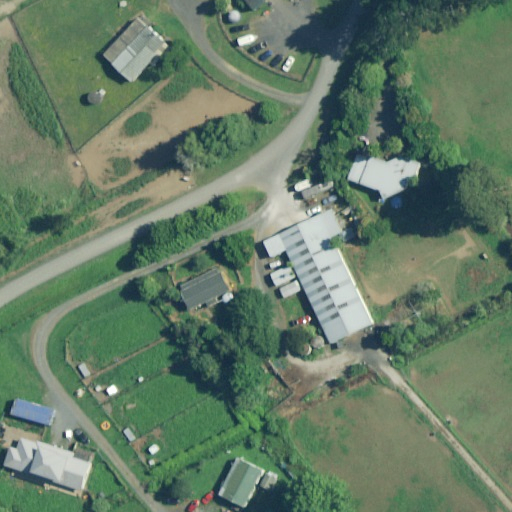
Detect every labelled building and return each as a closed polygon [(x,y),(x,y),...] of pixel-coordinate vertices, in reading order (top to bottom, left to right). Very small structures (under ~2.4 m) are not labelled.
[(269,0),(248,0),(256,10),(269,0)] [(145,33),(135,24),(106,55),(135,82),(170,43),(151,26),(145,33)] [(389,161),(360,151),(350,179),(383,190),(385,200),(409,189),(410,183),(416,184),(424,163),(392,151),(389,161)] [(294,262),(307,288),(334,343),(375,323),(334,237),(345,232),(334,209),(267,241),(274,257),(289,250),(294,262)] [(341,235),(345,243),(364,231),(359,223),(341,235)] [(279,286),(298,277),(292,264),(272,273),(279,286)] [(232,291),(222,269),(182,287),(192,310),(210,302),(212,307),(220,303),(218,297),(232,291)] [(299,279),(281,288),(286,298),(304,289),(299,279)] [(85,362),(78,367),(85,378),(92,373),(85,362)] [(131,426),(123,431),(131,442),(138,437),(131,426)] [(81,431),(76,442),(87,447),(92,436),(81,431)] [(25,438),(21,449),(13,447),(7,465),(15,468),(83,490),(93,461),(75,455),(76,453),(41,441),(40,444),(25,438)] [(143,466),(131,451),(123,456),(136,472),(143,466)] [(265,470),(240,458),(221,494),(246,507),(265,470)] [(268,474),(261,486),(270,491),(277,479),(268,474)] [(285,491),(285,492),(285,494),(285,495),(286,496),(287,497),(288,498),(289,499),(290,500),(291,500),(292,500),(294,500),(295,500),(296,500),(297,499),(298,498),(299,497),(300,496),(300,495),(300,493),(300,492),(300,491),(299,489),(299,488),(298,487),(297,486),(296,486),(294,485),(293,485),(292,485),(290,486),(289,486),(288,487),(287,488),(286,489),(286,490),(285,491)]
